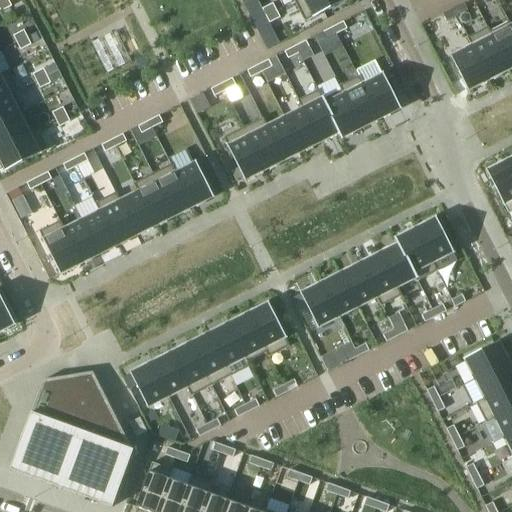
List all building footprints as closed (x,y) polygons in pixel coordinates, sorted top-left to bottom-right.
[(0,12),(10,7),(6,0),(0,3),(0,12)] [(345,0),(297,0),(293,2),(303,22),(346,1),(345,0)] [(275,11),(271,4),(261,10),(264,17),(275,11)] [(456,17),(466,11),(463,4),(452,10),(456,17)] [(456,17),(452,10),(441,15),(445,22),(456,17)] [(279,18),(275,11),(264,17),(268,24),(279,18)] [(342,23),(331,28),(335,35),(346,30),(342,23)] [(488,33),(487,33),(506,72),(511,68),(511,34),(509,28),(510,27),(508,23),(507,23),(488,33)] [(331,28),(320,34),(324,41),(335,35),(331,28)] [(466,38),(465,39),(470,47),(471,47),(488,81),(506,72),(487,33),(488,33),(486,28),(485,29),(466,38)] [(26,38),(22,31),(12,37),(15,44),(26,38)] [(106,74),(129,62),(114,33),(91,45),(106,74)] [(30,45),(26,38),(15,44),(19,51),(30,45)] [(304,42),(294,47),(297,54),(308,49),(304,42)] [(294,47),(283,53),(287,60),(297,54),(294,47)] [(470,47),(450,58),(467,92),(488,81),(471,47),(470,47)] [(263,63),(256,66),(260,73),(271,68),(267,61),(263,63)] [(256,66),(246,72),(249,79),(260,73),(256,66)] [(45,77),(42,70),(31,75),(35,82),(45,77)] [(0,99),(12,94),(13,94),(17,92),(17,91),(7,72),(7,71),(0,74),(0,99)] [(361,86),(378,120),(398,110),(381,76),(361,86)] [(49,84),(45,77),(35,82),(38,89),(49,84)] [(338,87),(337,87),(339,91),(340,91),(359,130),(378,120),(361,86),(357,77),(356,78),(338,87)] [(231,79),(220,85),(224,92),(234,86),(231,79)] [(220,85),(209,90),(213,97),(224,92),(220,85)] [(297,101),(296,101),(300,110),(302,109),(319,143),(337,134),(338,134),(321,101),(322,100),(317,91),(316,91),(297,101)] [(322,100),(321,101),(338,134),(337,134),(340,140),(340,139),(359,130),(340,91),(339,91),(322,100)] [(12,94),(0,99),(0,124),(18,115),(18,116),(23,114),(22,113),(13,94),(12,94)] [(65,115),(61,108),(51,114),(54,121),(65,115)] [(300,110),(283,119),(300,153),(319,143),(302,109),(300,110)] [(18,115),(0,124),(0,148),(28,134),(27,133),(18,116),(18,115)] [(69,123),(65,115),(54,121),(58,128),(69,123)] [(158,116),(147,122),(151,129),(161,124),(158,116)] [(260,119),(242,129),(264,171),(282,162),(265,128),(266,127),(261,119),(260,119)] [(266,127),(265,128),(282,162),(300,153),(283,119),(266,127)] [(147,122),(136,127),(140,135),(151,129),(147,122)] [(28,134),(0,148),(0,163),(4,172),(47,150),(36,130),(36,129),(27,133),(28,134)] [(242,129),(222,139),(244,181),(264,171),(242,129)] [(121,135),(111,140),(114,148),(125,142),(121,135)] [(111,140),(100,146),(104,153),(114,148),(111,140)] [(83,155),(72,160),(76,167),(87,162),(83,155)] [(72,160),(62,165),(65,173),(76,167),(72,160)] [(511,174),(505,162),(485,172),(507,215),(511,212),(511,174)] [(175,174),(173,174),(191,208),(211,198),(194,164),(175,174)] [(169,166),(151,175),(173,218),(191,208),(173,174),(175,174),(170,165),(169,166)] [(46,173),(36,179),(39,186),(50,180),(46,173)] [(133,184),(132,185),(136,193),(137,193),(154,227),(173,218),(151,175),(133,184)] [(36,179),(25,184),(29,191),(39,186),(36,179)] [(94,204),(93,204),(98,213),(99,212),(116,246),(135,237),(118,202),(119,202),(114,193),(113,194),(94,204)] [(119,202),(118,202),(135,237),(154,227),(137,193),(136,193),(119,202)] [(22,197),(11,202),(20,220),(31,215),(22,197)] [(98,213),(80,221),(98,256),(116,246),(99,212),(98,213)] [(433,220),(414,230),(431,264),(432,263),(451,254),(434,220),(433,220)] [(63,230),(62,231),(80,265),(98,256),(80,221),(63,230)] [(58,222),(38,232),(59,275),(80,265),(62,231),(63,230),(59,222),(58,222)] [(394,240),(393,240),(396,245),(397,245),(414,279),(415,283),(416,282),(435,272),(436,272),(432,263),(431,264),(414,230),(394,240)] [(396,245),(378,255),(395,289),(396,288),(414,279),(397,245),(396,245)] [(378,255),(358,264),(376,299),(375,299),(379,308),(380,307),(399,297),(400,297),(396,288),(395,289),(378,255)] [(358,264),(339,274),(357,308),(375,299),(376,299),(358,264)] [(339,274),(320,284),(337,318),(357,308),(339,274)] [(320,284),(300,294),(317,328),(337,318),(320,284)] [(460,296),(450,301),(453,308),(464,303),(460,296)] [(0,301),(0,331),(12,326),(0,301)] [(266,305),(246,315),(265,353),(265,354),(267,358),(288,347),(266,305)] [(441,305),(430,311),(434,318),(445,312),(441,305)] [(430,311),(420,316),(423,323),(434,318),(430,311)] [(246,315),(227,325),(246,363),(247,363),(265,354),(265,353),(246,315)] [(227,325),(207,334),(229,377),(248,367),(249,367),(247,363),(246,363),(227,325)] [(403,325),(392,330),(396,337),(406,332),(403,325)] [(392,330),(381,336),(385,343),(396,337),(392,330)] [(207,334),(188,344),(210,387),(229,377),(207,334)] [(497,343),(463,360),(473,381),(507,363),(497,343)] [(188,344),(169,354),(186,388),(185,388),(190,397),(191,396),(210,387),(188,344)] [(364,344),(353,350),(357,357),(368,352),(364,344)] [(353,350),(343,355),(346,362),(357,357),(353,350)] [(169,354),(150,364),(167,398),(185,388),(186,388),(169,354)] [(511,372),(507,363),(473,381),(483,399),(483,400),(511,385),(511,372)] [(150,364),(130,374),(147,408),(167,398),(150,364)] [(41,381),(9,471),(111,508),(131,452),(102,395),(91,374),(59,379),(59,378),(41,381)] [(293,381),(282,386),(286,393),(296,388),(293,381)] [(483,399),(474,403),(475,404),(484,424),(485,424),(493,420),(493,419),(511,409),(511,385),(483,400),(483,399)] [(282,386),(271,391),(275,399),(286,393),(282,386)] [(432,388),(425,392),(431,402),(438,399),(432,388)] [(438,399),(431,402),(436,413),(443,409),(438,399)] [(254,400),(243,406),(247,413),(258,407),(254,400)] [(243,406),(233,411),(236,418),(247,413),(243,406)] [(511,409),(493,419),(493,420),(503,439),(511,433),(511,409)] [(130,423),(128,424),(135,438),(146,433),(138,418),(130,423)] [(216,420),(205,425),(209,432),(219,427),(216,420)] [(205,425),(194,431),(198,438),(209,432),(205,425)] [(452,426),(445,430),(450,441),(457,437),(452,426)] [(163,430),(160,438),(172,442),(174,435),(163,430)] [(511,433),(503,439),(511,457),(511,433)] [(457,437),(450,441),(456,452),(463,448),(457,437)] [(211,443),(209,450),(220,454),(223,447),(211,443)] [(223,447),(220,454),(231,458),(234,451),(223,447)] [(166,448),(163,456),(175,460),(177,452),(166,448)] [(177,452),(175,460),(186,464),(189,456),(177,452)] [(250,457),(247,464),(258,468),(261,461),(250,457)] [(261,461),(258,468),(270,472),(272,465),(261,461)] [(151,464),(135,508),(145,511),(155,511),(167,480),(168,480),(171,471),(151,464)] [(472,465),(464,468),(470,479),(477,476),(472,465)] [(288,470),(285,478),(297,482),(299,474),(288,470)] [(299,474),(297,482),(308,486),(311,479),(299,474)] [(477,476),(470,479),(475,490),(482,486),(477,476)] [(186,487),(177,511),(198,511),(206,494),(209,485),(190,478),(189,478),(186,487)] [(167,480),(155,511),(177,511),(186,487),(168,480),(167,480)] [(326,484),(324,492),(335,496),(338,488),(326,484)] [(338,488),(335,496),(346,500),(349,492),(338,488)] [(206,494),(198,511),(220,511),(225,501),(206,494)] [(365,498),(362,506),(374,510),(376,502),(365,498)] [(242,511),(244,508),(243,508),(225,501),(220,511),(242,511)] [(376,502),(374,510),(380,511),(385,511),(388,506),(376,502)] [(244,508),(242,511),(263,511),(265,510),(245,503),(243,508),(244,508)] [(495,511),(491,503),(484,507),(486,511),(495,511)]
